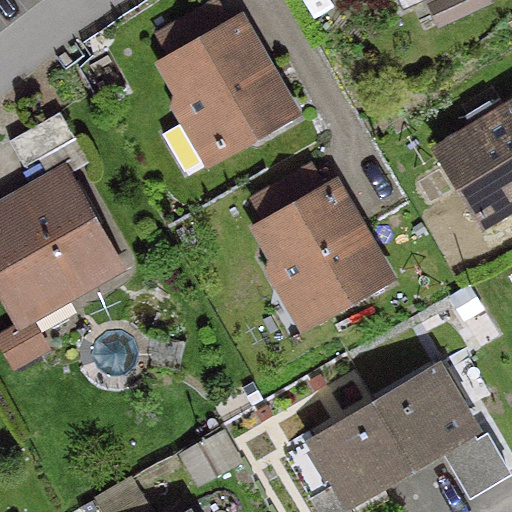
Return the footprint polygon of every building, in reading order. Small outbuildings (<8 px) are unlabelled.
[(255,131),(284,113),(233,26),(225,31),(164,67),(180,94),(177,109),(184,122),(199,125),(215,153),(244,136),(252,139),(255,131)] [(464,117),(471,129),(433,154),(487,242),(511,227),(511,200),(511,199),(511,105),(503,111),(494,98),(464,117)] [(56,113),(6,142),(21,168),(71,140),(56,113)] [(0,288),(17,318),(109,266),(58,179),(0,211),(0,288)] [(278,286),(293,289),(309,317),(339,300),(347,303),(349,294),(379,278),(350,228),(328,190),(259,231),(275,258),(271,273),(278,286)] [(36,351),(22,324),(0,336),(0,346),(11,366),(36,351)] [(430,366),(370,402),(409,470),(442,451),(468,493),(502,473),(475,427),(469,432),(430,366)] [(380,487),(409,470),(370,402),(309,438),(335,482),(349,506),(380,487)] [(213,441),(183,459),(196,481),(226,463),(213,441)] [(335,482),(308,498),(316,511),(351,511),(348,506),(349,506),(335,482)]
